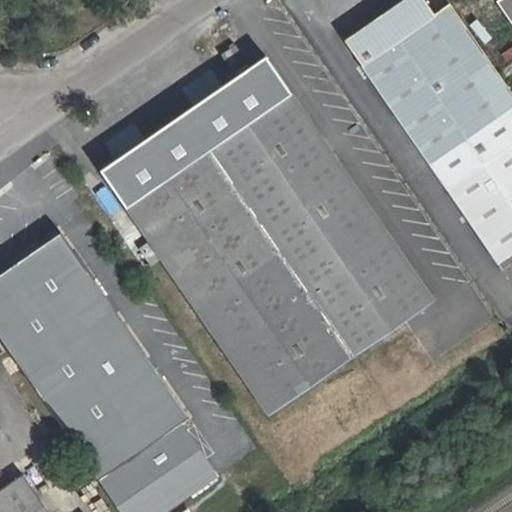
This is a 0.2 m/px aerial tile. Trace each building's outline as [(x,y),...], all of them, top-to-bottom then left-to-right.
[(453,186),(511,144),(511,75),(504,65),(458,0),(454,0),(443,10),(434,0),(403,0),(345,42),(453,186)] [(511,0),(503,0),(511,12),(511,0)] [(223,52),(231,63),(247,51),(240,40),(223,52)] [(442,288),(297,83),(131,202),(276,404),(442,288)] [(193,410),(201,404),(71,221),(0,271),(0,312),(65,406),(80,427),(139,511),(162,511),(230,465),(193,410)] [(98,511),(95,507),(88,511),(66,511),(30,462),(0,482),(0,511),(98,511)]
